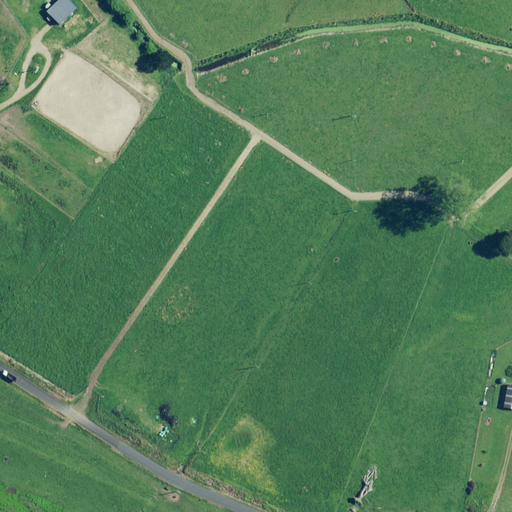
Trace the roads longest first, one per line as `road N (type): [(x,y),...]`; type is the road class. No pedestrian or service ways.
road 1 (unclassified): [(250,511),(176,480),(0,369)]
road 2 (track): [(0,107),(39,81),(48,65),(44,49),(32,51),(22,75)]
